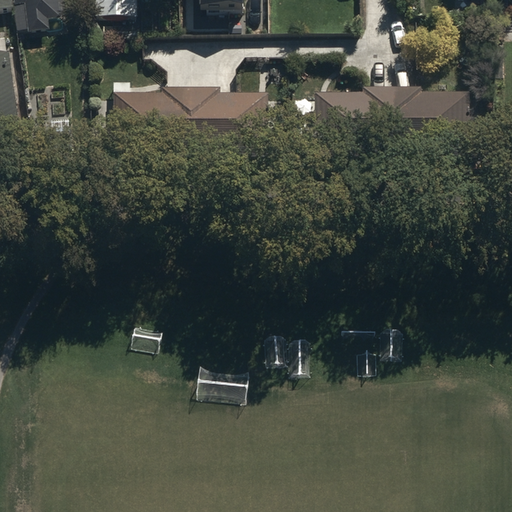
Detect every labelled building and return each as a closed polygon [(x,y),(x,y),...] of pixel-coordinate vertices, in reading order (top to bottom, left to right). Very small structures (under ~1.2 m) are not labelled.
[(11,0),(0,0),(0,20),(14,19),(11,0)] [(63,0),(12,0),(18,38),(27,37),(28,42),(51,39),(49,27),(67,25),(63,0)] [(88,0),(88,14),(96,14),(96,27),(138,26),(137,0),(88,0)] [(361,0),(362,13),(393,13),(392,0),(361,0)] [(11,63),(0,64),(0,162),(23,160),(11,63)] [(304,128),(304,157),(483,159),(483,127),(470,127),(470,93),(420,92),(420,87),(360,87),(360,93),(316,93),(316,128),(304,128)] [(267,131),(267,94),(217,94),(217,88),(160,88),(160,93),(111,93),(111,127),(96,127),(96,157),(278,158),(278,131),(267,131)]
